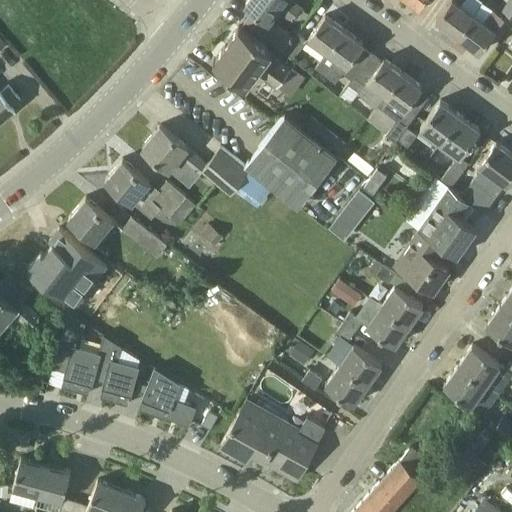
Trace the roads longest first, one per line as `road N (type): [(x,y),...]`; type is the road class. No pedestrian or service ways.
road 1 (residential): [(313,511),(511,227)]
road 2 (residential): [(271,511),(215,476),(119,437),(0,408)]
road 3 (tertiary): [(0,204),(65,153),(172,34)]
road 4 (residential): [(511,114),(358,0)]
